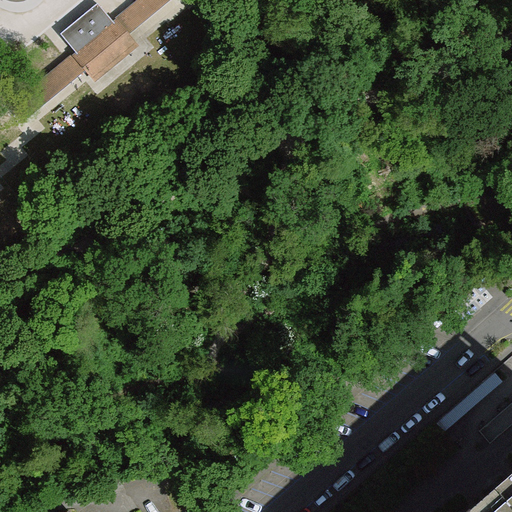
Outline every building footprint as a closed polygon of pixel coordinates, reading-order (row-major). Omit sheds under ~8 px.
[(172,0),(138,0),(115,20),(100,2),(60,34),(76,54),(13,106),(25,121),(87,71),(99,86),(142,50),(130,35),(172,0)] [(381,511),(457,447),(441,427),(339,511),(381,511)] [(238,461),(232,447),(204,457),(209,470),(238,461)] [(511,482),(499,493),(511,508),(511,482)] [(511,511),(511,508),(499,493),(477,511),(511,511)]
